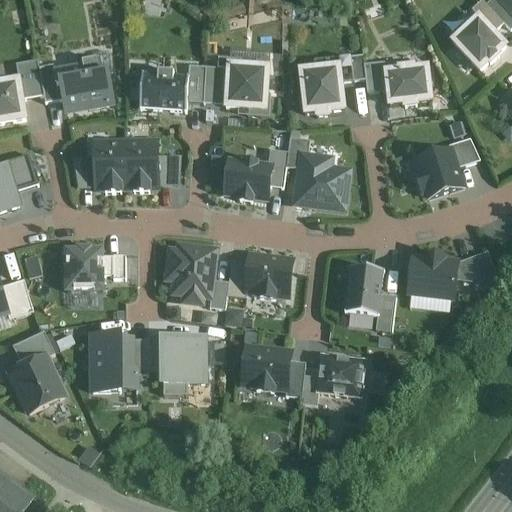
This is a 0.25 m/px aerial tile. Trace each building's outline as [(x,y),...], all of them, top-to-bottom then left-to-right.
[(511,21),(511,0),(499,0),(496,3),(511,21)] [(502,30),(481,6),(470,16),(477,24),(492,40),(502,30)] [(492,40),(477,24),(451,48),(478,77),(487,69),(488,71),(497,62),(496,61),(505,53),(492,40)] [(269,71),(229,68),(230,62),(218,61),(218,72),(228,72),(226,109),(226,111),(248,113),(247,120),(270,121),(271,97),(268,97),(269,71)] [(81,70),(55,75),(58,91),(63,91),(65,103),(67,112),(87,108),(88,112),(113,108),(109,89),(103,91),(101,84),(103,83),(100,63),(80,66),(81,70)] [(16,67),(19,83),(22,103),(44,99),(39,71),(37,64),(16,67)] [(385,66),(363,69),(366,96),(387,94),(385,75),(386,75),(385,66)] [(54,69),(39,71),(44,99),(45,107),(65,103),(63,91),(58,91),(55,75),(54,69)] [(366,96),(363,69),(338,72),(341,99),(366,96)] [(190,70),(189,80),(187,107),(204,108),(206,71),(190,70)] [(414,72),(414,70),(399,72),(399,74),(386,75),(385,75),(387,94),(389,109),(404,107),(405,110),(417,109),(417,106),(432,104),(428,70),(414,72)] [(218,72),(206,71),(204,108),(226,109),(228,72),(218,72)] [(338,72),(296,76),(300,121),(343,117),(341,99),(338,72)] [(158,78),(142,77),(140,113),(187,116),(187,107),(189,80),(174,80),(174,76),(158,75),(158,78)] [(0,127),(26,123),(22,103),(19,83),(7,86),(6,80),(0,80),(0,127)] [(511,90),(499,103),(507,112),(508,111),(511,106),(511,90)] [(462,122),(449,127),(453,139),(466,135),(462,122)] [(288,156),(286,171),(297,172),(300,156),(308,157),(310,145),(290,142),(288,156)] [(109,150),(95,150),(96,164),(96,190),(96,194),(105,194),(105,197),(122,196),(122,193),(128,193),(126,145),(109,146),(109,150)] [(158,163),(158,149),(144,149),(143,145),(126,145),(128,193),(133,193),(133,196),(150,196),(150,193),(159,193),(159,189),(158,163)] [(415,158),(428,203),(468,191),(454,146),(415,158)] [(288,156),(270,154),(269,167),(265,190),(283,192),(286,171),(288,156)] [(308,157),(300,156),(297,172),(293,207),(346,215),(352,173),(334,170),(335,161),(308,157)] [(8,174),(15,196),(39,189),(30,158),(6,166),(8,174)] [(178,188),(180,162),(158,163),(159,189),(178,188)] [(265,190),(269,167),(229,162),(224,198),(264,204),(265,190)] [(96,164),(76,165),(80,191),(96,190),(96,164)] [(0,176),(0,215),(19,210),(15,196),(8,174),(0,176)] [(220,255),(170,247),(163,296),(212,303),(214,294),(218,266),(220,255)] [(67,251),(67,295),(106,295),(106,250),(67,251)] [(472,287),(483,297),(498,280),(488,255),(457,267),(455,285),(472,287)] [(457,267),(412,259),(409,299),(453,302),(455,285),(457,267)] [(291,264),(251,260),(250,269),(247,298),(246,307),(286,311),(291,264)] [(380,275),(380,266),(340,264),(339,306),(379,307),(379,295),(380,275)] [(214,294),(231,296),(235,268),(218,266),(214,294)] [(250,269),(235,268),(231,296),(247,298),(250,269)] [(379,295),(397,295),(397,274),(380,275),(379,295)] [(0,321),(10,318),(0,283),(0,321)] [(225,327),(243,328),(243,311),(226,310),(225,327)] [(121,332),(81,333),(82,385),(121,386),(121,332)] [(214,346),(173,344),(173,354),(172,380),(171,387),(213,389),(214,346)] [(151,352),(125,352),(123,380),(149,379),(151,352)] [(173,354),(151,352),(149,379),(172,380),(173,354)] [(285,355),(244,352),(241,393),(281,397),(282,383),(284,361),(285,355)] [(67,403),(48,359),(10,376),(29,420),(67,403)] [(324,387),(323,395),(358,397),(360,362),(325,360),(325,365),(324,387)] [(282,383),(304,385),(306,363),(284,361),(282,383)] [(325,365),(306,363),(304,385),(324,387),(325,365)] [(25,511),(34,502),(0,476),(0,511),(25,511)]
